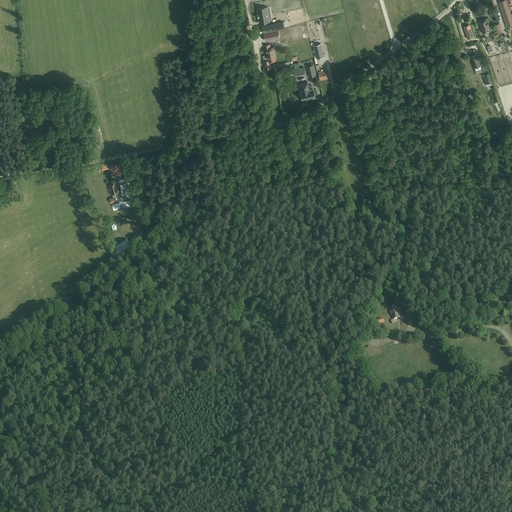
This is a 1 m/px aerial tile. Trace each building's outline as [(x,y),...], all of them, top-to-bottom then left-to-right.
[(499,2),(501,9),(507,26),(511,24),(511,20),(505,0),(499,2)] [(258,9),(259,14),(259,18),(260,22),(269,21),(267,8),(258,9)] [(491,30),(487,18),(478,21),(482,33),(491,30)] [(285,28),(284,22),(263,25),(264,32),(285,28)] [(473,36),(470,25),(464,26),(467,38),(473,36)] [(265,40),(280,37),(278,31),(264,33),(265,40)] [(270,48),(270,44),(265,45),(266,49),(267,55),(263,56),(264,61),(266,69),(271,68),(270,62),(276,61),(274,52),(273,48),(270,48)] [(324,57),(323,53),(321,44),(314,45),(317,58),(321,57),(324,57)] [(474,67),(481,65),(483,71),(487,70),(481,55),(477,56),(477,55),(471,57),(474,67)] [(314,65),(307,67),(309,77),(316,75),(314,65)] [(296,77),(306,75),(304,68),(295,70),(296,77)] [(330,68),(323,69),(326,83),(333,81),(332,76),(333,76),(332,72),(331,72),(330,68)] [(484,74),(485,79),(485,80),(485,81),(486,83),(492,82),(492,81),(491,77),(490,73),(484,74)] [(311,100),(315,99),(314,98),(316,98),(314,90),(310,91),(308,83),(300,85),(302,93),(301,93),(303,101),(311,99),(311,100)] [(113,176),(121,174),(119,164),(110,165),(113,176)] [(112,191),(110,181),(102,183),(103,186),(99,187),(100,193),(104,192),(105,196),(111,195),(112,200),(117,199),(115,191),(112,191)] [(125,209),(132,207),(130,201),(124,202),(123,201),(118,202),(118,203),(112,205),(113,212),(120,210),(120,211),(125,210),(125,209)] [(393,319),(399,316),(395,305),(388,307),(393,319)] [(373,321),(374,326),(384,322),(382,318),(373,321)] [(508,362),(501,364),(503,373),(510,372),(508,362)]
